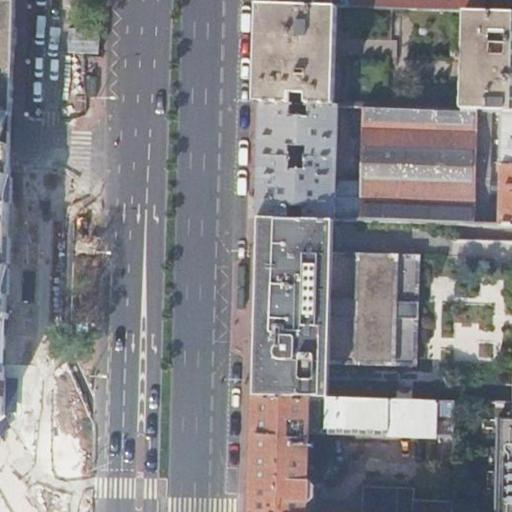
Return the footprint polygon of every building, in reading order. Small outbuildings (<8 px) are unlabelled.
[(0,0),(0,109),(13,113),(13,0),(0,0)] [(406,9),(464,11),(511,12),(511,0),(325,0),(325,6),(339,7),(406,9)] [(264,59),(262,104),(335,107),(339,7),(325,6),(315,6),(265,4),(264,59)] [(511,12),(464,11),(461,111),(494,112),(504,112),(511,112),(511,12)] [(262,104),(261,160),(259,217),(290,218),(290,207),(305,207),(305,219),(335,220),(336,199),(361,200),(361,220),(490,225),(492,165),(494,112),(461,111),(403,109),(365,108),(364,127),(364,137),(362,183),(337,182),(337,160),(338,107),(335,107),(262,104)] [(352,127),(364,127),(365,108),(353,107),(352,127)] [(0,419),(2,418),(2,413),(3,390),(4,370),(4,354),(6,317),(6,314),(9,232),(9,220),(11,171),(11,168),(12,140),(13,116),(13,113),(0,109),(0,419)] [(511,112),(504,112),(502,165),(511,165),(511,112)] [(352,137),(364,137),(364,127),(352,127),(352,137)] [(337,166),(338,179),(359,178),(358,165),(337,166)] [(511,165),(502,165),(500,225),(511,225),(511,165)] [(335,220),(361,220),(361,200),(336,199),(335,220)] [(290,207),(290,218),(305,219),(305,207),(290,207)] [(290,218),(259,217),(259,232),(256,364),(255,397),(454,404),(511,405),(511,225),(500,225),(490,225),(361,220),(335,220),(305,219),(290,218)] [(454,404),(255,397),(253,449),(252,511),(251,511),(315,511),(316,487),(312,483),(309,482),(310,435),(454,439),(454,404)] [(511,511),(511,420),(510,421),(499,420),(498,450),(498,468),(498,474),(497,492),(496,511),(511,511)] [(452,511),(453,503),(415,501),(415,491),(364,488),(363,511),(452,511)]
